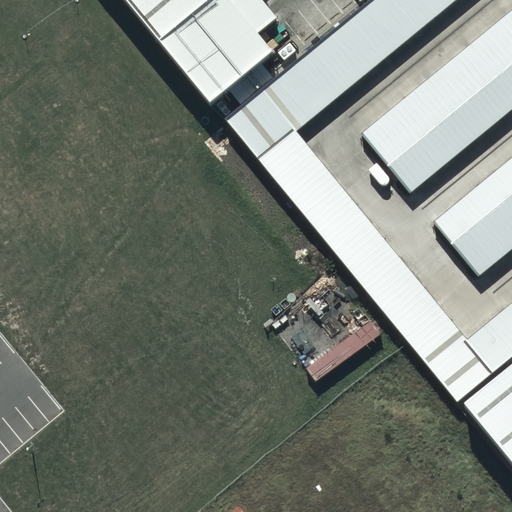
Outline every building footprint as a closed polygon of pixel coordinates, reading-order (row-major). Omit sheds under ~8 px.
[(116,0),(204,105),(270,54),(253,35),(273,19),(257,0),(116,0)] [(511,352),(511,302),(466,339),(297,132),(459,0),(374,0),(226,121),(228,124),(454,400),(511,352)] [(511,5),(342,147),(392,207),(511,107),(511,5)] [(511,152),(412,233),(459,290),(511,247),(511,152)] [(511,362),(460,406),(511,469),(511,362)]
